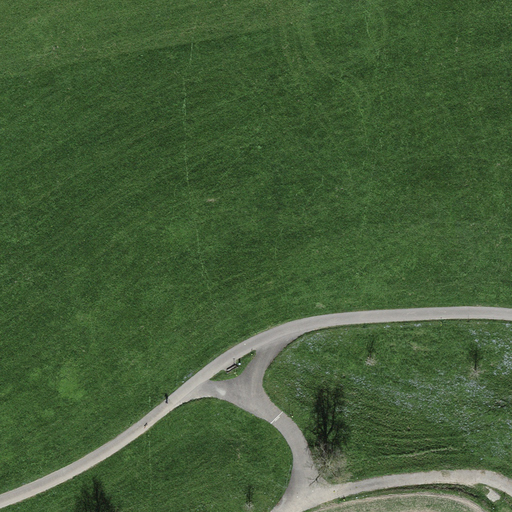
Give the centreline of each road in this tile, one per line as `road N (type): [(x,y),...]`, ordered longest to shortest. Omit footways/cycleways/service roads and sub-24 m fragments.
road 1 (track): [(0,500),(80,467),(213,368),(289,327),(444,313),(511,319)]
road 2 (track): [(290,511),(389,481),(487,478),(511,489)]
road 3 (track): [(317,500),(290,431),(272,413),(238,395),(189,387)]
